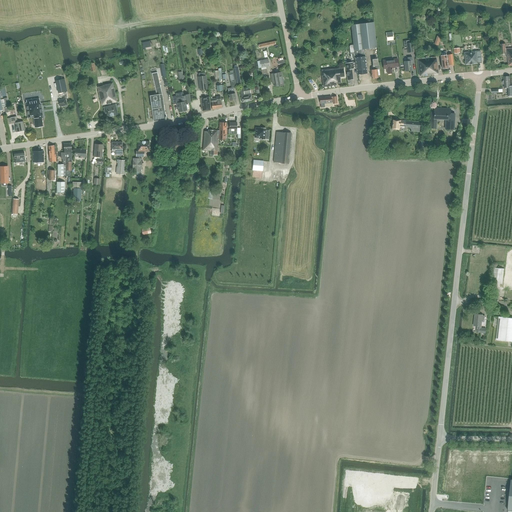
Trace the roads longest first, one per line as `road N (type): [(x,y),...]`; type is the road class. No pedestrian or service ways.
road 1 (unclassified): [(436,444),(478,78)]
road 2 (tertiary): [(0,149),(298,93)]
road 3 (tertiary): [(298,93),(478,78)]
